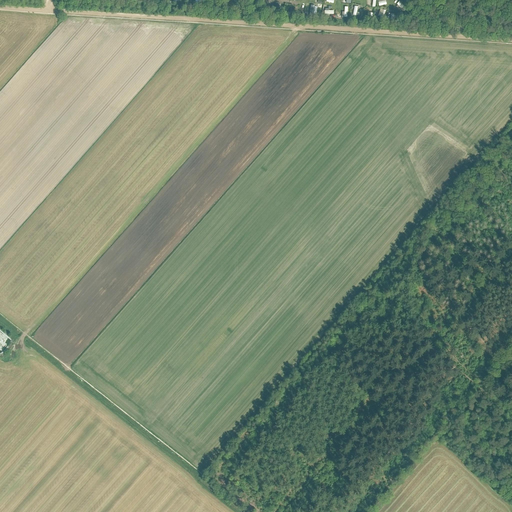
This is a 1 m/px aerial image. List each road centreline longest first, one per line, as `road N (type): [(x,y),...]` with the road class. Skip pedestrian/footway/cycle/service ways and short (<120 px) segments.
road 1 (track): [(400,33),(47,10)]
road 2 (track): [(511,253),(286,508)]
